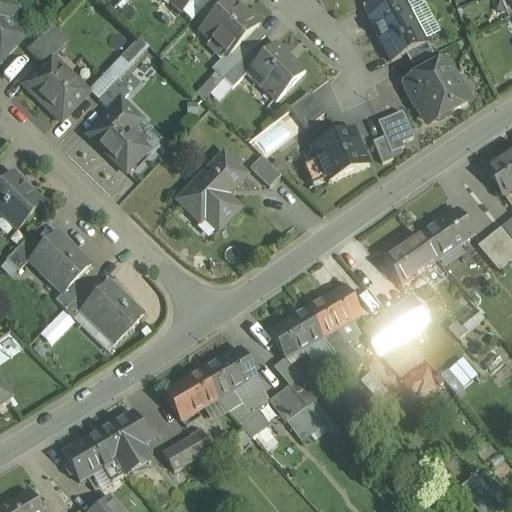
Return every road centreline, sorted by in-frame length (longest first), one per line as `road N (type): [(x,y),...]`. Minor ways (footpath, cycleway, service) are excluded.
road 1 (residential): [(511,110),(209,322)]
road 2 (residential): [(209,322),(0,117)]
road 3 (residential): [(209,322),(0,451)]
